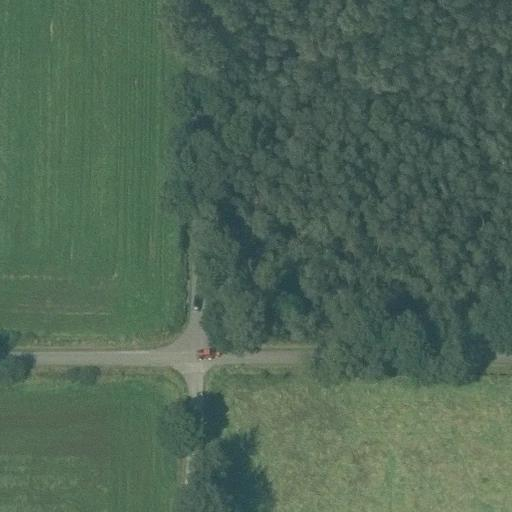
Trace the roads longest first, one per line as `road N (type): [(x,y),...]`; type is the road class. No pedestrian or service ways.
road 1 (unclassified): [(196,357),(195,0)]
road 2 (unclassified): [(511,352),(196,357)]
road 3 (unclassified): [(196,357),(0,358)]
road 4 (track): [(196,357),(186,511)]
